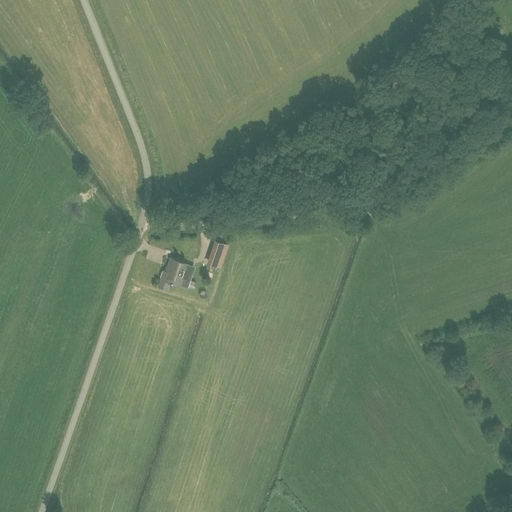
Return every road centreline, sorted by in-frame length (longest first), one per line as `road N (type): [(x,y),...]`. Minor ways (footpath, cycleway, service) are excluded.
road 1 (unclassified): [(41,511),(146,198),(140,140),(84,0)]
road 2 (track): [(368,210),(141,226)]
